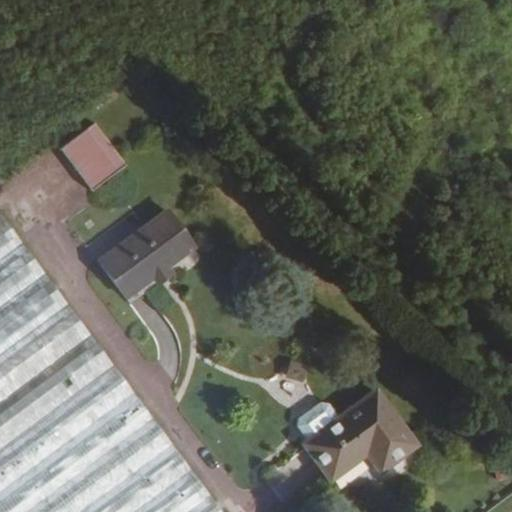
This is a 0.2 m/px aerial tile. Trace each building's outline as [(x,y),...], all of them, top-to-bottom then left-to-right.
[(94,189),(128,164),(97,122),(62,147),(94,189)] [(170,207),(101,257),(128,293),(196,243),(170,207)] [(225,511),(3,208),(0,209),(0,511),(225,511)] [(377,388),(307,440),(333,474),(368,448),(383,467),(417,442),(377,388)] [(318,398),(294,417),(305,432),(330,413),(318,398)] [(299,453),(266,476),(282,499),(315,476),(299,453)]
